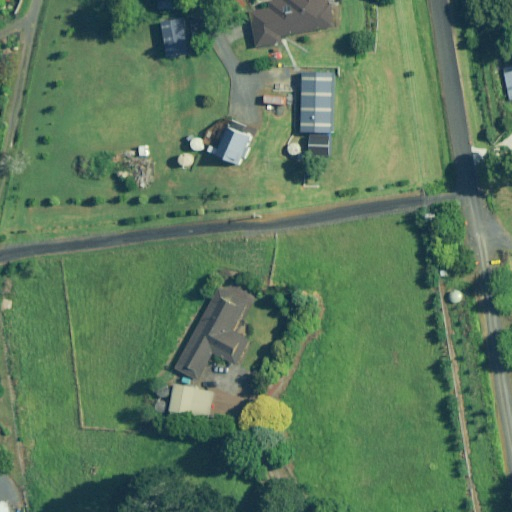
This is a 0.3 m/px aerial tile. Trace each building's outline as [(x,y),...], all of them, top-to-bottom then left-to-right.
[(283,35),(336,25),(331,3),(328,4),(327,0),(272,0),(270,0),(272,7),(251,11),(258,48),(285,43),(283,35)] [(198,29),(184,28),(184,40),(198,40),(198,29)] [(158,38),(158,35),(149,35),(149,55),(158,56),(158,46),(168,47),(168,38),(158,38)] [(511,98),(511,64),(503,66),(510,99),(511,98)] [(335,72),(303,70),(300,132),(331,134),(335,72)] [(252,138),(228,127),(216,154),(240,165),(252,138)] [(238,366),(252,340),(235,330),(253,299),(223,282),(176,367),(198,379),(213,352),(238,366)] [(193,414),(211,417),(216,391),(175,385),(170,420),(191,423),(193,414)]
